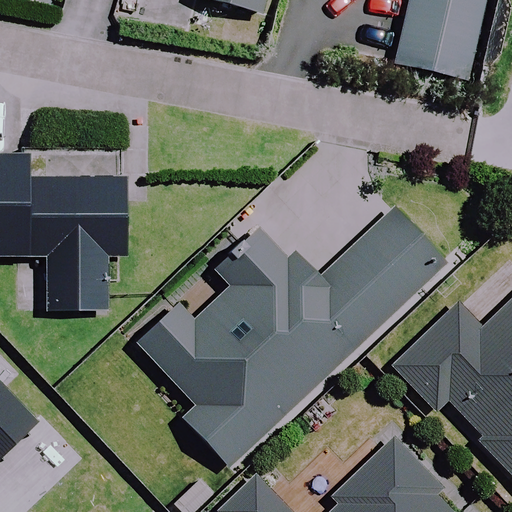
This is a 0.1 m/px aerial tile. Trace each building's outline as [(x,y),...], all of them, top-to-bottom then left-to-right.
[(261,0),(192,0),(193,0),(258,16),(261,0)] [(481,0),(407,0),(394,67),(464,82),(481,0)] [(0,261),(46,263),(44,313),(101,315),(103,265),(121,266),(124,186),(25,182),(25,164),(0,163),(0,261)] [(443,269),(391,214),(316,285),(291,259),(283,266),(258,239),(212,282),(225,296),(194,326),(175,307),(134,347),(192,409),(181,419),(230,471),(443,269)] [(511,301),(477,334),(454,310),(388,373),(430,417),(439,409),(511,485),(511,301)] [(454,511),(389,443),(329,500),(338,510),(336,511),(283,511),(254,481),(220,511),(454,511)]
